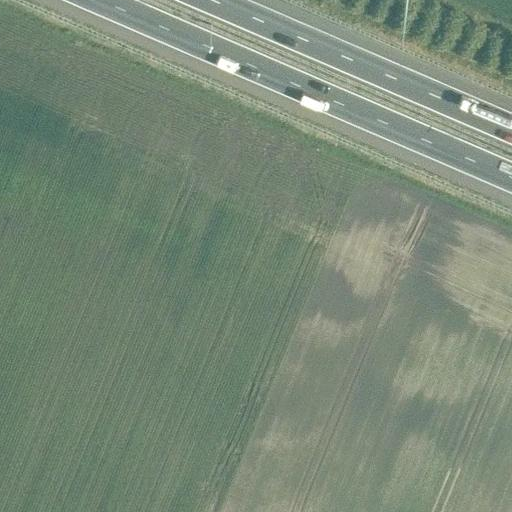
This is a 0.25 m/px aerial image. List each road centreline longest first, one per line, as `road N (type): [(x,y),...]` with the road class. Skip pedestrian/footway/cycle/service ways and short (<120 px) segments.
road 1 (motorway): [(100,0),(511,177)]
road 2 (motorway): [(511,129),(212,0)]
